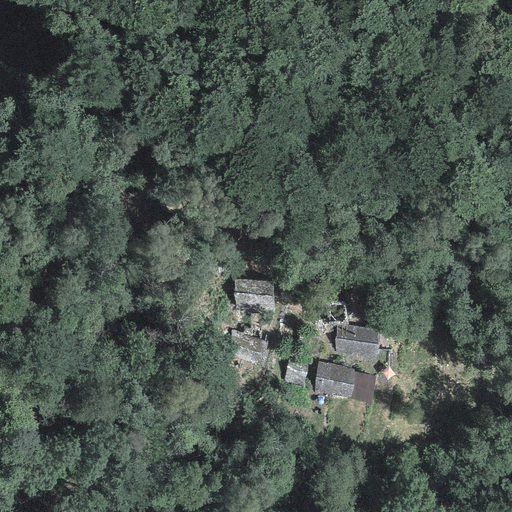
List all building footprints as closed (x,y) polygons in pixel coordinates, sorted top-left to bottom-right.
[(234,270),(236,309),(273,308),(272,269),(234,270)] [(344,297),(325,300),(328,321),(347,319),(344,297)] [(376,327),(335,324),(333,353),(374,356),(376,327)] [(266,336),(233,329),(228,352),(262,358),(266,336)] [(294,341),(292,356),(311,359),(313,343),(294,341)] [(307,360),(287,356),(283,380),(303,384),(307,360)] [(353,364),(317,359),(313,393),(372,401),(376,371),(353,368),(353,364)] [(265,427),(262,445),(288,450),(291,433),(265,427)]
